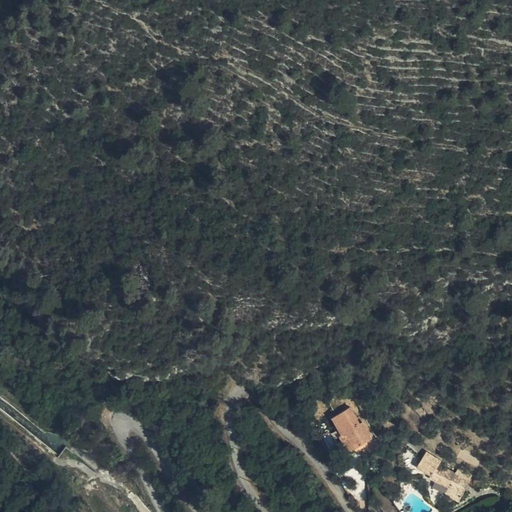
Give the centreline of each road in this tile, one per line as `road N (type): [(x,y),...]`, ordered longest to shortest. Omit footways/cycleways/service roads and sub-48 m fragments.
road 1 (unclassified): [(347,511),(246,389),(229,402),(230,425),(243,479),(268,511)]
road 2 (unclassified): [(199,511),(134,421),(121,431),(161,511)]
road 3 (track): [(145,511),(122,487),(59,462),(0,414)]
